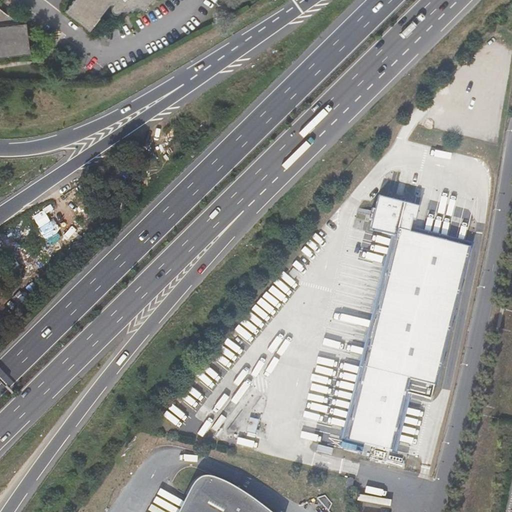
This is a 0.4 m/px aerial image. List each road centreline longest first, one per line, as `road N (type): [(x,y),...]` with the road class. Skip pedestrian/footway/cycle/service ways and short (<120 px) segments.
road 1 (motorway): [(381,0),(0,377)]
road 2 (motorway): [(9,511),(78,413),(236,226),(259,178)]
road 3 (motorway): [(0,429),(259,178)]
road 4 (unclassified): [(511,167),(435,511)]
road 5 (motorway): [(208,67),(0,214)]
road 6 (motorway): [(259,178),(441,0)]
road 7 (motorway): [(208,67),(72,137),(0,148)]
